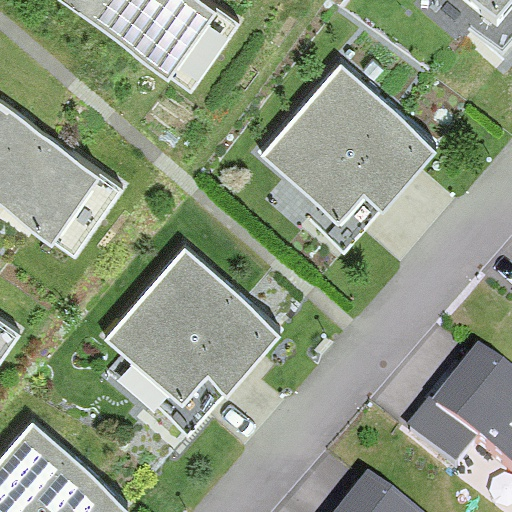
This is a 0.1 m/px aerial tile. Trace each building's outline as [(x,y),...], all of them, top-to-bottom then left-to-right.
[(247,5),(240,0),(85,0),(197,77),(247,5)] [(511,0),(468,0),(498,26),(511,10),(511,0)] [(437,141),(335,56),(254,151),(356,237),(437,141)] [(0,99),(0,215),(67,262),(121,185),(0,99)] [(186,245),(107,335),(182,400),(208,370),(228,387),(280,328),(186,245)] [(0,357),(17,333),(0,321),(0,357)] [(511,354),(497,342),(424,431),(472,471),(490,449),(511,466),(511,354)] [(130,511),(146,493),(44,408),(0,459),(0,511),(130,511)] [(442,511),(386,466),(348,511),(442,511)]
